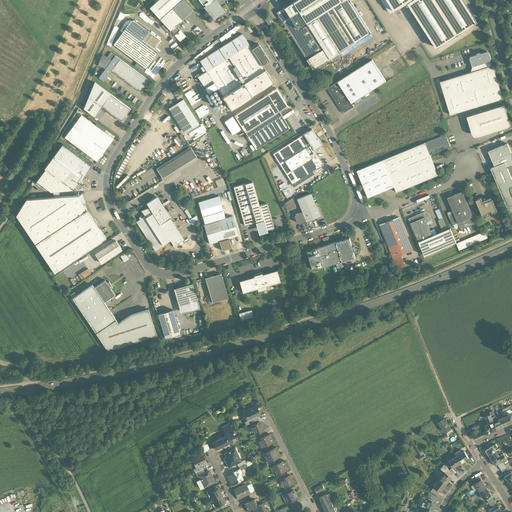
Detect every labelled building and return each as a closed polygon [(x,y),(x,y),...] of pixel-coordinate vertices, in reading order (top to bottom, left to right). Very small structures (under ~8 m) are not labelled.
[(157,0),(149,8),(160,19),(181,0),(157,0)] [(183,0),(181,0),(160,19),(164,24),(170,31),(192,11),(183,0)] [(198,0),(200,2),(200,3),(202,5),(203,6),(204,5),(205,7),(204,7),(205,8),(214,18),(217,15),(217,16),(221,13),(222,14),(223,14),(225,14),(226,13),(226,11),(226,10),(224,9),(223,9),(222,9),(215,0),(214,1),(213,0),(198,0)] [(296,0),(277,13),(313,70),(371,33),(349,0),(296,0)] [(384,0),(392,12),(407,2),(435,48),(476,23),(461,0),(384,0)] [(160,40),(150,33),(144,42),(142,40),(148,32),(134,21),(131,21),(126,28),(113,45),(138,62),(145,68),(146,69),(158,52),(154,49),(160,40)] [(170,31),(164,24),(161,26),(167,33),(170,31)] [(198,26),(194,30),(198,34),(202,30),(198,26)] [(175,35),(181,41),(187,36),(181,29),(175,35)] [(198,77),(203,86),(212,80),(219,91),(228,106),(223,110),(225,113),(228,110),(230,109),(231,110),(273,83),(262,66),(269,61),(259,44),(252,49),(242,34),(209,55),(199,61),(200,62),(206,72),(200,75),(198,77)] [(411,52),(405,55),(410,66),(417,63),(411,52)] [(487,52),(481,54),(479,53),(477,53),(476,55),(471,57),(470,59),(472,67),(474,67),(475,71),(440,82),(450,115),(503,99),(493,66),(491,66),(490,62),(491,60),(489,53),(487,52)] [(149,81),(115,56),(99,78),(103,82),(111,71),(140,92),(149,81)] [(372,60),(327,89),(343,114),(354,107),(352,105),(355,103),(354,101),(386,81),(372,60)] [(145,68),(138,62),(135,66),(142,72),(145,68)] [(391,66),(385,67),(388,78),(394,76),(391,66)] [(101,107),(110,95),(93,83),(82,109),(93,117),(101,107)] [(190,85),(185,87),(188,95),(194,92),(190,85)] [(277,89),(234,116),(245,133),(279,112),(288,106),(277,89)] [(199,92),(188,98),(192,105),(196,103),(199,107),(196,108),(198,113),(208,108),(199,92)] [(130,109),(110,95),(101,107),(121,122),(130,109)] [(183,99),(170,107),(186,133),(199,125),(183,99)] [(504,105),(467,117),(467,118),(472,133),(477,131),(479,137),(511,127),(504,105)] [(186,133),(170,107),(169,109),(185,134),(186,133)] [(290,128),(279,112),(245,133),(256,150),(290,128)] [(81,115),(64,138),(97,162),(113,139),(81,115)] [(234,116),(225,121),(233,135),(242,129),(234,116)] [(312,129),(273,154),(292,185),(323,165),(314,150),(322,145),(312,129)] [(445,135),(425,143),(430,155),(450,147),(445,135)] [(171,148),(174,153),(182,147),(179,142),(181,141),(178,136),(174,139),(177,144),(171,148)] [(425,143),(383,160),(394,187),(396,192),(438,175),(430,155),(425,143)] [(62,144),(44,169),(45,169),(37,181),(51,191),(73,190),(75,187),(83,176),(91,165),(62,144)] [(507,144),(488,151),(492,161),(511,153),(507,144)] [(190,147),(156,169),(162,179),(196,157),(190,147)] [(511,157),(511,153),(492,161),(494,167),(505,162),(507,168),(511,166),(511,157)] [(383,160),(357,171),(368,198),(374,195),(375,191),(378,193),(394,187),(383,160)] [(494,167),(490,168),(497,185),(511,179),(507,168),(505,162),(494,167)] [(153,169),(143,174),(145,177),(154,172),(153,169)] [(132,172),(122,181),(123,183),(133,174),(132,172)] [(314,172),(311,173),(317,182),(324,178),(321,173),(316,176),(314,172)] [(83,176),(75,187),(78,189),(90,188),(89,181),(83,176)] [(511,179),(497,185),(509,213),(511,211),(511,192),(510,188),(511,187),(511,179)] [(252,182),(233,187),(244,226),(256,222),(258,229),(265,227),(266,230),(274,228),(267,204),(259,206),(252,182)] [(462,192),(447,198),(453,212),(458,223),(461,230),(475,223),(462,192)] [(310,194),(297,199),(302,212),(306,221),(306,222),(320,216),(310,194)] [(79,195),(26,200),(16,216),(35,244),(87,210),(82,203),(79,195)] [(157,196),(146,203),(152,213),(145,218),(144,217),(136,222),(155,252),(163,246),(163,245),(170,241),(173,246),(183,240),(170,218),(157,196)] [(204,224),(225,218),(218,197),(197,203),(204,224)] [(490,198),(485,200),(485,199),(482,200),(483,201),(482,201),(481,198),(475,200),(482,216),(487,214),(487,213),(491,211),(492,213),(497,211),(492,199),(491,200),(490,198)] [(292,199),(284,204),(287,211),(296,208),(292,199)] [(87,210),(35,244),(54,273),(106,239),(87,210)] [(302,212),(295,215),(294,217),(297,223),(299,224),(306,221),(302,212)] [(424,212),(408,219),(418,242),(433,236),(427,222),(431,220),(429,214),(424,212)] [(453,212),(448,214),(453,225),(458,223),(453,212)] [(225,218),(204,224),(209,244),(238,235),(232,216),(225,218)] [(398,218),(380,225),(393,259),(393,258),(399,256),(412,251),(398,218)] [(450,228),(433,236),(418,242),(424,256),(456,242),(450,228)] [(484,232),(457,244),(459,250),(487,238),(484,232)] [(350,239),(336,242),(342,262),(355,258),(353,252),(356,251),(358,248),(355,246),(352,247),(350,239)] [(116,241),(95,255),(100,263),(121,249),(116,241)] [(336,242),(312,250),(317,269),(342,262),(336,242)] [(399,256),(393,258),(397,269),(403,266),(399,256)] [(89,268),(82,273),(85,277),(92,273),(89,268)] [(277,270),(262,275),(262,274),(253,276),(254,277),(239,281),(242,293),(257,289),(258,291),(266,289),(266,286),(280,282),(277,270)] [(220,275),(205,279),(212,303),(227,299),(220,275)] [(93,285),(77,295),(75,292),(70,295),(96,333),(108,351),(157,336),(148,310),(130,315),(118,323),(104,302),(115,295),(110,288),(113,286),(109,281),(107,283),(105,280),(94,287),(93,285)] [(192,284),(177,288),(184,313),(199,308),(192,284)] [(240,313),(242,319),(255,315),(253,309),(240,313)] [(173,310),(158,314),(165,339),(180,334),(173,310)] [(256,406),(244,412),(248,420),(248,421),(254,417),(260,415),(256,406)] [(503,426),(499,419),(496,420),(494,416),(491,417),(493,422),(497,429),(503,426)] [(503,417),(499,419),(503,426),(509,424),(505,416),(503,417)] [(451,429),(444,418),(442,420),(438,422),(439,424),(445,432),(451,429)] [(259,422),(251,426),(255,434),(255,435),(258,433),(264,430),(259,422)] [(493,422),(485,425),(487,430),(489,429),(491,432),(497,429),(493,422)] [(229,436),(213,444),(216,450),(226,445),(225,445),(237,439),(234,434),(234,432),(233,432),(229,424),(222,428),(225,433),(227,431),(229,436)] [(261,439),(257,440),(257,441),(259,445),(260,444),(262,448),(273,443),(269,434),(261,439)] [(509,435),(501,438),(503,443),(511,439),(509,435)] [(207,444),(201,447),(204,453),(210,450),(207,444)] [(492,446),(490,447),(489,447),(488,448),(487,449),(485,450),(488,455),(495,451),(494,449),(497,447),(495,445),(492,446)] [(276,448),(266,453),(268,456),(265,457),(268,462),(274,459),(280,456),(279,453),(276,448)] [(233,449),(225,454),(227,457),(224,458),(229,467),(237,464),(241,461),(239,457),(237,458),(233,449)] [(495,451),(488,455),(490,458),(489,458),(490,460),(491,459),(492,460),(503,454),(505,452),(504,450),(497,454),(495,451)] [(464,451),(457,456),(461,463),(468,458),(464,451)] [(503,454),(492,460),(495,465),(497,464),(498,464),(499,463),(500,462),(502,461),(503,461),(506,459),(503,454)] [(201,455),(189,461),(193,470),(201,466),(206,464),(201,455)] [(457,456),(449,461),(453,467),(461,463),(457,456)] [(276,465),(271,468),(273,472),(274,471),(276,475),(287,469),(283,462),(276,465)] [(503,463),(498,466),(501,471),(506,468),(503,463)] [(449,470),(446,467),(445,469),(442,467),(440,469),(442,470),(451,477),(453,474),(449,470)] [(240,469),(227,476),(231,485),(241,480),(239,475),(242,474),(241,470),(240,469)] [(451,477),(442,470),(437,477),(439,479),(446,484),(451,477)] [(210,476),(208,471),(205,473),(199,476),(201,480),(202,480),(205,487),(215,482),(211,475),(210,476)] [(287,477),(281,479),(285,487),(293,483),(289,475),(287,477)] [(439,479),(434,487),(440,492),(446,484),(439,479)] [(486,487),(481,479),(474,484),(471,486),(474,491),(478,489),(479,492),(486,487)] [(245,483),(233,489),(238,498),(248,493),(249,493),(245,483)] [(491,495),(486,487),(479,492),(484,499),(491,495)] [(213,492),(209,493),(209,494),(216,507),(219,505),(225,503),(218,489),(213,492)] [(293,490),(285,495),(288,502),(297,498),(293,490)] [(437,496),(428,492),(427,498),(436,501),(437,496)] [(335,511),(326,494),(319,498),(325,511),(335,511)] [(427,498),(423,497),(421,505),(426,507),(433,509),(436,501),(427,498)] [(251,500),(244,504),(247,511),(251,509),(257,506),(253,499),(251,500)] [(257,506),(251,509),(253,511),(263,511),(267,510),(263,503),(257,506)]
